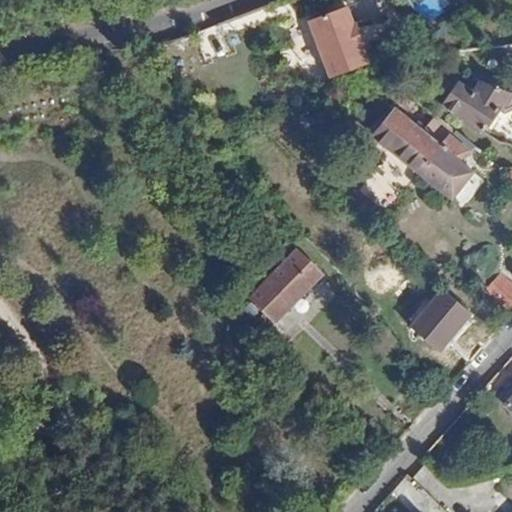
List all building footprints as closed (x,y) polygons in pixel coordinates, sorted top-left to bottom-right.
[(433,0),(406,0),(424,25),(442,13),(433,0)] [(308,21),(329,77),(367,63),(360,46),(362,45),(355,24),(352,25),(346,7),(308,21)] [(441,109),(451,115),(479,133),(496,110),(500,113),(511,107),(511,91),(476,79),(469,88),(460,84),(441,109)] [(373,136),(416,173),(451,131),(443,123),(435,117),(423,131),(395,109),(373,136)] [(461,164),(474,148),(451,131),(416,173),(451,201),(453,201),(474,175),(461,164)] [(324,276),(298,252),(251,302),(276,325),(313,287),(324,276)] [(487,296),(509,316),(511,312),(511,285),(504,278),(487,296)] [(511,412),(511,393),(503,403),(511,412)]
